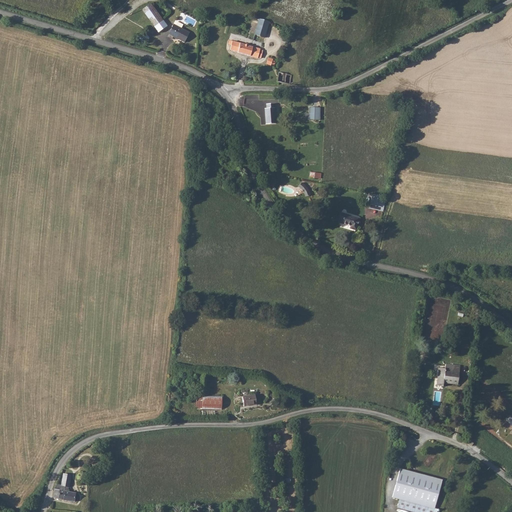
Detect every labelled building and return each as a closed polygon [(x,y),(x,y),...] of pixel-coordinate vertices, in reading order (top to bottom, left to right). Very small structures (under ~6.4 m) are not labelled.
[(159,31),(167,25),(151,3),(143,9),(159,31)] [(254,35),(264,38),(269,22),(260,19),(254,35)] [(185,42),(190,32),(174,24),(169,34),(185,42)] [(139,36),(143,42),(150,38),(146,32),(139,36)] [(239,52),(261,58),(264,51),(261,50),(261,48),(230,39),(229,44),(232,44),(231,50),(239,52)] [(277,85),(291,85),(292,73),(279,69),(277,85)] [(263,108),(265,124),(274,123),(272,103),(265,104),(265,108),(263,108)] [(310,108),(310,119),(319,119),(319,106),(310,106),(310,108)] [(304,180),(298,185),(308,197),(314,192),(304,180)] [(370,208),(383,211),(387,197),(373,193),(370,208)] [(351,226),(351,228),(356,229),(359,218),(341,214),(338,223),(351,226)] [(446,364),(446,368),(445,373),(438,372),(437,385),(443,386),(444,383),(457,383),(460,365),(446,364)] [(222,410),(223,397),(195,394),(193,408),(222,410)] [(258,407),(258,397),(245,398),(245,408),(258,407)] [(400,468),(392,497),(399,499),(396,508),(410,511),(436,511),(437,509),(434,508),(442,479),(400,468)] [(54,489),(53,497),(74,502),(75,492),(70,491),(68,491),(70,474),(63,473),(61,484),(55,484),(54,489)]
